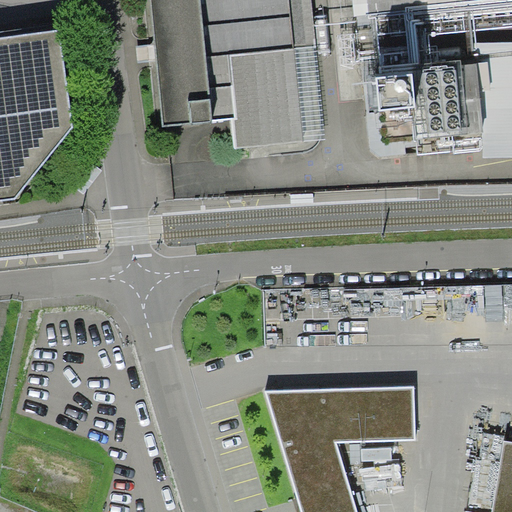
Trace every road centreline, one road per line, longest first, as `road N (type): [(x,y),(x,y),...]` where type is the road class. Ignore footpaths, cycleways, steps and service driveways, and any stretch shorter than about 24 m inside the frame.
road 1 (unclassified): [(207,511),(139,273),(99,0)]
road 2 (unknown): [(170,383),(281,359),(462,369)]
road 3 (unknown): [(437,511),(462,369)]
